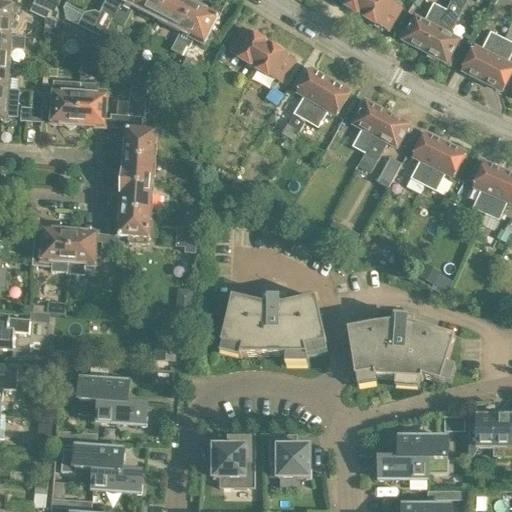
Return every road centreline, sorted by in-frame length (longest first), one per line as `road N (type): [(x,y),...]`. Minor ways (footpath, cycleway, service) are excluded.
road 1 (residential): [(346,511),(337,426),(318,404),(248,386),(207,400),(192,416),(181,440),(178,511)]
road 2 (residential): [(511,140),(261,0)]
road 3 (residential): [(0,198),(79,202),(95,177),(83,160),(0,150)]
